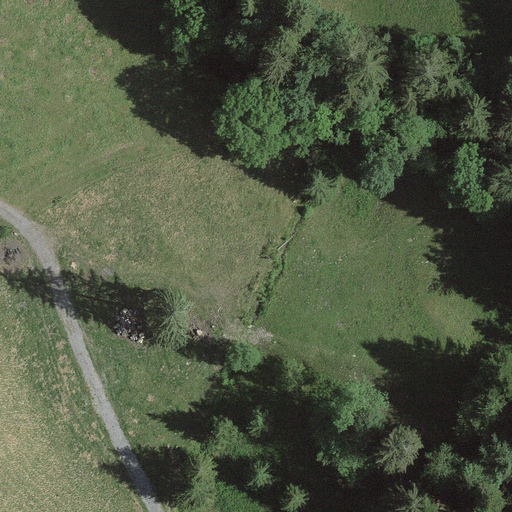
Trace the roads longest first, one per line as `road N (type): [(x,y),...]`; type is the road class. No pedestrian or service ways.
road 1 (track): [(47,253),(485,511)]
road 2 (track): [(156,511),(47,253),(0,212)]
